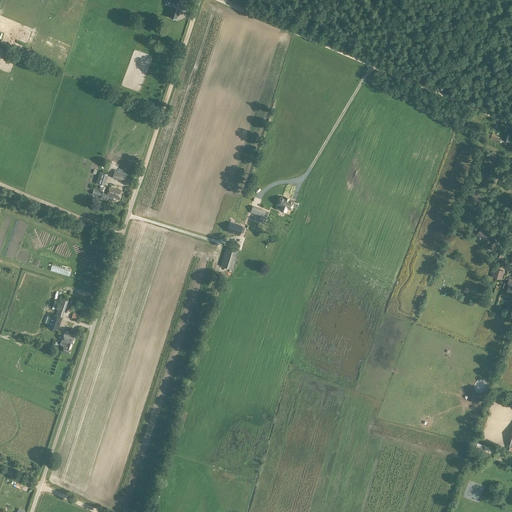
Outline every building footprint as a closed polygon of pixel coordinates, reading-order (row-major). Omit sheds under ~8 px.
[(178,16),(180,12),(179,12),(180,8),(176,7),(177,3),(178,3),(178,0),(167,0),(167,1),(173,3),(173,6),(169,17),(176,19),(178,16)] [(502,140),(509,142),(511,134),(505,132),(502,140)] [(492,134),(490,138),(499,141),(500,137),(495,135),(495,134),(492,133),(492,134)] [(492,161),(497,157),(493,151),(487,155),(488,155),(492,161)] [(112,178),(124,181),(127,174),(115,170),(112,178)] [(487,179),(490,173),(489,173),(483,170),(480,176),(487,179)] [(100,172),(96,183),(104,186),(107,174),(100,172)] [(103,192),(102,193),(94,191),(93,195),(101,197),(100,198),(107,200),(107,199),(113,200),(114,197),(118,199),(121,191),(109,187),(107,194),(109,195),(104,194),(104,193),(103,192)] [(480,201),(482,195),(473,191),(471,198),(473,199),(473,200),(477,201),(477,200),(480,201)] [(280,210),(286,212),(287,208),(291,209),(293,202),(288,200),(285,199),(280,197),(277,205),(281,206),(280,210)] [(258,209),(256,214),(263,217),(265,211),(258,209)] [(475,215),(466,211),(463,217),(465,218),(465,219),(469,221),(469,220),(472,222),(475,215)] [(229,226),(228,226),(227,229),(228,230),(227,231),(239,235),(242,226),(230,223),(229,226)] [(484,232),(481,229),(476,234),(485,242),(490,238),(484,232)] [(263,241),(265,236),(249,230),(246,236),(257,240),(258,239),(263,241)] [(498,242),(493,239),(487,247),(491,250),(498,242)] [(220,266),(233,270),(239,250),(226,246),(220,266)] [(499,246),(497,250),(495,255),(498,257),(502,259),(505,253),(502,251),(503,248),(499,246)] [(495,268),(493,277),(502,279),(504,271),(495,268)] [(505,291),(511,293),(511,279),(509,279),(506,278),(503,287),(506,288),(505,291)] [(57,313),(62,314),(66,299),(61,297),(57,313)] [(62,318),(55,315),(52,314),(48,327),(57,330),(62,318)] [(62,351),(69,353),(70,349),(72,345),(75,336),(64,332),(60,344),(64,346),(62,351)] [(492,457),(495,449),(478,443),(475,450),(492,457)]
